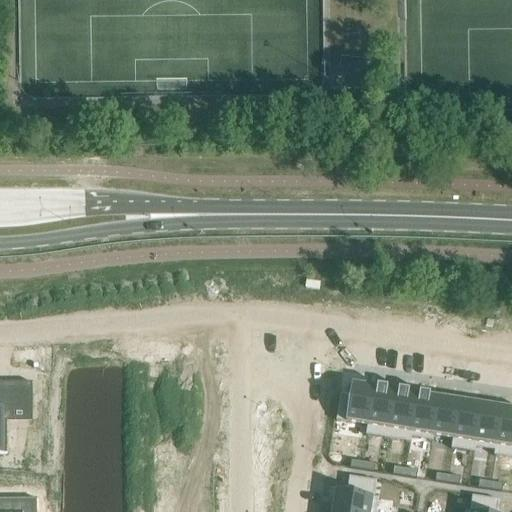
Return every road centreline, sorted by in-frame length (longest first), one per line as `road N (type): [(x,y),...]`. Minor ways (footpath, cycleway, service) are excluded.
road 1 (tertiary): [(511,220),(180,214)]
road 2 (residential): [(511,356),(238,314)]
road 3 (residential): [(238,314),(0,334)]
road 4 (residential): [(238,314),(239,511)]
road 5 (tertiary): [(0,241),(180,214)]
road 6 (tertiary): [(180,214),(141,206),(0,205)]
